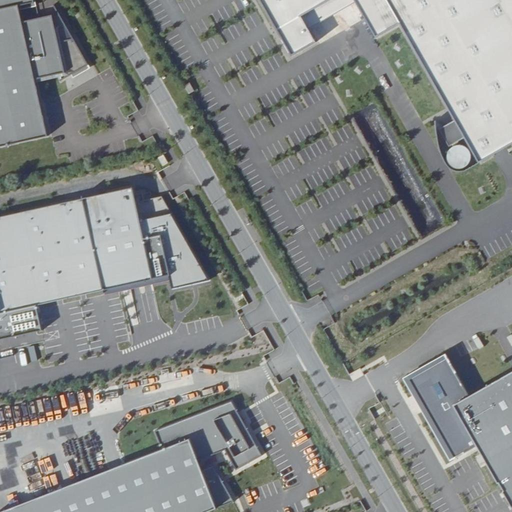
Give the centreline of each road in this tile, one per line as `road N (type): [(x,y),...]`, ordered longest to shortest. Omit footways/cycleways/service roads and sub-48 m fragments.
road 1 (unclassified): [(397,511),(109,0)]
road 2 (unknown): [(307,352),(0,460)]
road 3 (unknown): [(261,368),(306,482),(253,511)]
road 4 (unknown): [(384,375),(463,511)]
road 5 (unknown): [(123,131),(77,142),(66,128),(76,98),(98,89),(113,94),(120,108)]
